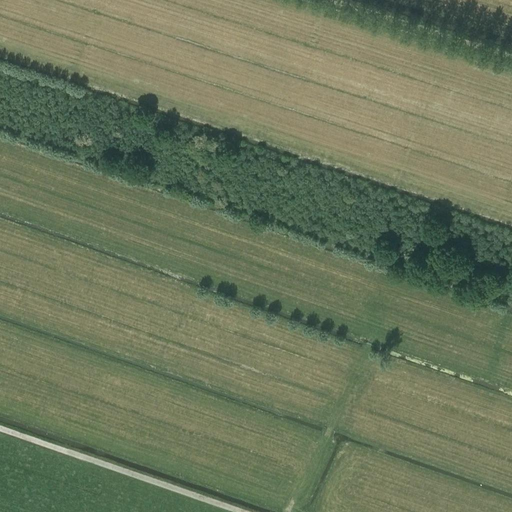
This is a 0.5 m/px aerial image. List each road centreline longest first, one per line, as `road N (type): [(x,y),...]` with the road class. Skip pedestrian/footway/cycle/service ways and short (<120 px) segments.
road 1 (track): [(234,511),(0,431)]
road 2 (track): [(511,58),(326,0)]
